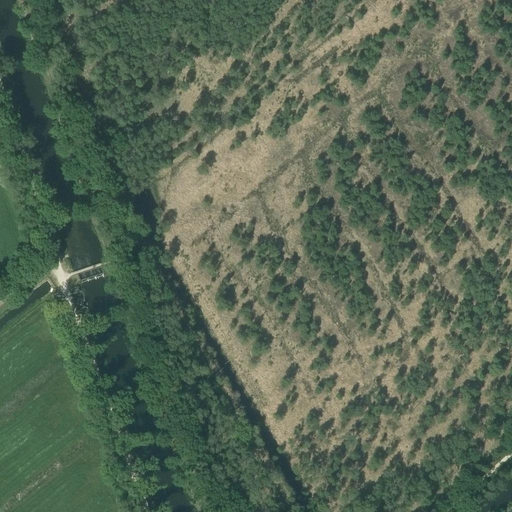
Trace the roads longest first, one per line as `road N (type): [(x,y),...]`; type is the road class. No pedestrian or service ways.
road 1 (track): [(26,0),(114,263)]
road 2 (track): [(106,263),(117,267),(211,511)]
road 3 (track): [(150,511),(62,277)]
road 4 (track): [(58,266),(0,86)]
